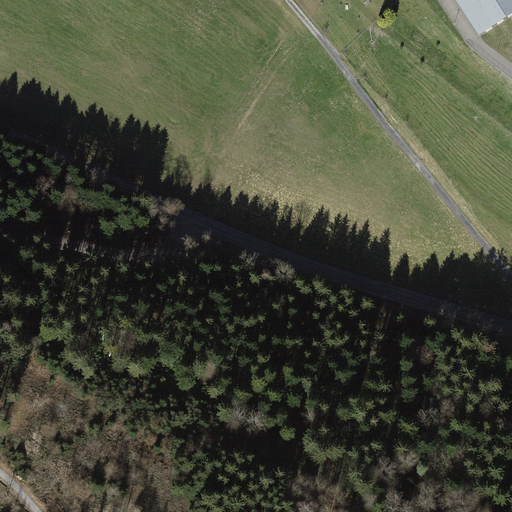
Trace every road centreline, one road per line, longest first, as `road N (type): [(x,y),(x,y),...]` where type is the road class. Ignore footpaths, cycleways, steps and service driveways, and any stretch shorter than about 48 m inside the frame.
road 1 (tertiary): [(0,131),(307,266),(511,327)]
road 2 (track): [(511,277),(288,0)]
road 3 (track): [(0,232),(141,257),(163,254),(188,216)]
